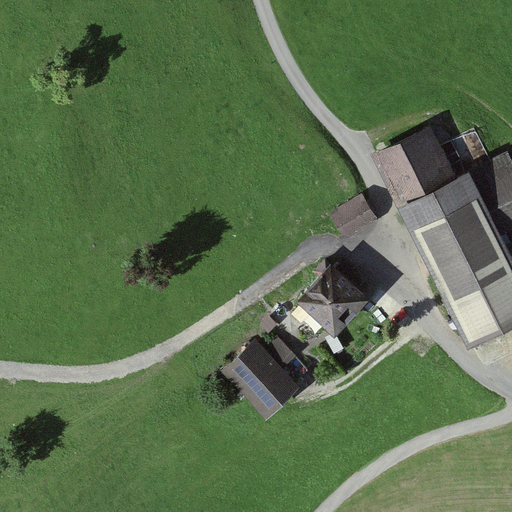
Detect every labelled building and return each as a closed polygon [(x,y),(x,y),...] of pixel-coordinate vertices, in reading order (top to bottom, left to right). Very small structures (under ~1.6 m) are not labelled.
[(421,129),(375,152),(401,203),(447,180),(430,147),(421,129)] [(511,218),(511,183),(497,154),(462,172),(447,180),(401,203),(467,335),(511,313),(511,273),(490,230),(511,218)] [(342,232),(368,216),(357,199),(332,215),(342,232)] [(291,291),(330,326),(360,294),(348,283),(354,277),(338,262),(332,269),(321,258),(291,291)] [(233,358),(223,367),(232,376),(262,407),(282,388),(291,379),(304,367),(274,336),(260,350),(251,341),(233,358)]
